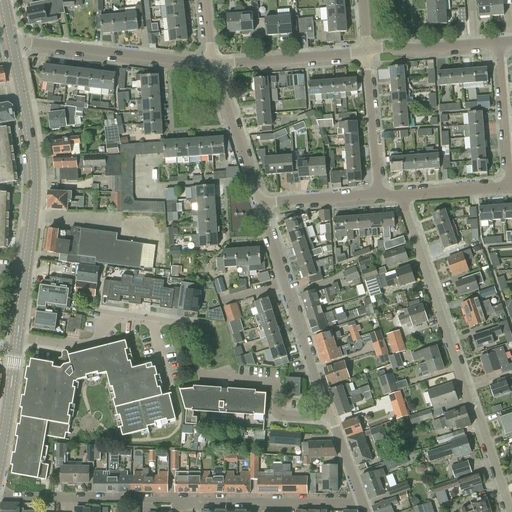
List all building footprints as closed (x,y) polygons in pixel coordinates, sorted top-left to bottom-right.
[(28,11),(27,12),(27,15),(29,16),(31,25),(41,23),(42,24),(58,21),(57,15),(56,11),(58,10),(58,8),(56,0),(53,0),(31,5),(31,8),(28,9),(28,11)] [(110,0),(94,0),(95,12),(101,12),(102,12),(102,1),(107,1),(111,1),(110,0)] [(325,0),(327,8),(345,7),(344,0),(325,0)] [(426,0),(427,12),(446,11),(444,0),(426,0)] [(491,16),(490,0),(477,0),(479,17),(491,16)] [(503,0),(490,0),(491,16),(504,15),(503,0)] [(165,6),(167,19),(184,17),(183,4),(165,6)] [(136,8),(124,9),(126,32),(139,31),(138,22),(143,21),(141,5),(135,6),(136,8)] [(327,8),(328,21),(346,19),(345,7),(327,8)] [(228,34),(240,32),(238,8),(234,8),(235,15),(226,15),(228,34)] [(238,8),(240,32),(241,32),(241,34),(243,35),(247,35),(248,34),(248,32),(253,31),(252,13),(244,14),(244,8),(238,8)] [(466,23),(465,8),(458,9),(459,24),(466,23)] [(120,15),(113,16),(114,33),(126,32),(124,9),(119,9),(120,15)] [(446,11),(427,12),(428,25),(447,24),(446,11)] [(101,17),(100,17),(101,30),(102,34),(114,33),(113,16),(101,17)] [(290,16),(277,17),(278,36),(291,35),(290,16)] [(167,19),(168,30),(185,29),(184,17),(167,19)] [(278,36),(277,17),(264,19),(266,37),(278,36)] [(313,18),(306,19),(307,33),(314,33),(313,18)] [(307,33),(306,19),(298,19),(299,34),(307,33)] [(346,19),(328,21),(329,34),(347,32),(346,19)] [(146,21),(147,33),(159,31),(152,32),(151,20),(146,21)] [(185,29),(168,30),(169,42),(187,40),(185,29)] [(159,31),(147,33),(149,45),(156,45),(155,37),(160,36),(159,31)] [(44,65),(41,82),(47,83),(46,92),(48,92),(47,101),(51,102),(52,97),(56,67),(44,65)] [(389,67),(390,80),(404,79),(404,72),(408,71),(408,67),(404,68),(403,66),(389,67)] [(56,67),(54,84),(62,85),(61,88),(66,89),(66,85),(68,68),(56,67)] [(68,68),(66,85),(78,87),(80,69),(68,68)] [(487,68),(474,69),(476,83),(483,83),(483,87),(488,86),(487,82),(488,82),(487,68)] [(92,71),(80,69),(78,87),(85,88),(85,91),(89,92),(89,90),(90,88),(92,71)] [(474,69),(462,70),(463,88),(464,88),(464,84),(476,83),(474,69)] [(450,71),(451,85),(459,85),(459,88),(463,88),(462,70),(450,71)] [(104,72),(92,71),(90,88),(102,90),(104,72)] [(438,86),(451,85),(450,71),(437,72),(438,86)] [(116,74),(104,72),(102,90),(109,91),(108,95),(113,96),(116,74)] [(137,89),(159,88),(158,75),(141,76),(141,75),(136,75),(136,80),(138,81),(141,81),(142,89),(137,89)] [(292,76),(293,88),(303,87),(302,84),(305,84),(304,75),(292,76)] [(347,77),(344,78),(345,93),(346,93),(346,98),(350,97),(350,93),(357,92),(356,75),(346,76),(347,77)] [(255,91),(268,90),(268,84),(276,84),(276,77),(267,78),(254,79),(255,83),(253,83),(252,85),(252,90),(253,91),(255,91)] [(332,81),(333,94),(334,94),(334,100),(335,100),(336,105),(341,105),(340,94),(345,93),(344,78),(344,80),(332,81)] [(390,80),(391,92),(405,91),(405,84),(409,84),(409,79),(405,79),(404,79),(390,80)] [(326,95),(333,94),(332,81),(320,82),(321,95),(322,95),(322,101),(327,100),(326,95)] [(314,96),(321,95),(320,82),(308,83),(309,102),(315,101),(314,96)] [(159,88),(137,89),(137,91),(139,93),(142,93),(142,101),(160,99),(159,88)] [(256,103),(269,102),(278,101),(277,90),(275,90),(268,90),(255,91),(256,103)] [(391,92),(392,104),(406,103),(406,96),(410,95),(410,91),(406,91),(405,91),(391,92)] [(142,101),(137,101),(137,106),(143,105),(143,112),(161,111),(160,99),(142,101)] [(256,103),(257,115),(270,114),(269,102),(256,103)] [(392,104),(393,116),(407,115),(407,108),(411,107),(411,103),(406,103),(392,104)] [(0,105),(0,124),(13,122),(10,108),(6,105),(0,105)] [(65,113),(50,114),(51,129),(66,127),(76,126),(75,117),(75,113),(76,108),(75,108),(66,107),(65,107),(65,113)] [(144,125),(139,125),(161,124),(161,111),(143,112),(140,113),(140,117),(143,117),(144,125)] [(297,117),(298,121),(315,115),(313,111),(297,117)] [(464,126),(483,125),(482,112),(468,113),(469,126),(464,126)] [(270,114),(257,115),(258,127),(271,126),(270,114)] [(407,115),(393,116),(394,129),(408,128),(408,120),(412,119),(411,115),(407,115)] [(318,125),(315,116),(305,119),(306,130),(312,129),(312,126),(318,125)] [(303,122),(293,126),(295,132),(305,128),(303,122)] [(337,129),(338,136),(358,135),(357,122),(339,123),(339,129),(337,129)] [(161,124),(139,125),(139,129),(144,129),(145,137),(162,136),(161,124)] [(470,137),(470,138),(484,137),(483,125),(464,126),(465,138),(470,137)] [(0,128),(0,184),(16,182),(15,171),(16,171),(15,165),(14,165),(11,144),(12,144),(11,138),(10,138),(8,127),(0,128)] [(285,129),(274,134),(274,140),(279,139),(281,144),(289,141),(286,135),(287,135),(285,129)] [(345,140),(345,148),(358,147),(358,135),(338,136),(338,140),(345,140)] [(70,145),(80,144),(80,137),(63,139),(63,141),(53,142),(54,155),(71,153),(70,145)] [(224,137),(211,138),(213,155),(220,155),(220,162),(225,161),(224,137)] [(467,150),(471,150),(485,149),(484,137),(470,138),(471,150),(467,150)] [(211,138),(199,139),(200,156),(208,156),(208,163),(213,162),(213,155),(211,138)] [(199,139),(188,140),(189,157),(200,156),(199,139)] [(188,140),(176,141),(177,158),(178,158),(182,158),(182,160),(184,160),(184,164),(189,164),(189,157),(188,140)] [(176,141),(163,142),(163,143),(164,154),(164,159),(177,158),(176,141)] [(117,144),(106,146),(107,155),(118,153),(117,144)] [(121,145),(121,161),(133,160),(136,156),(135,145),(121,145)] [(345,148),(346,159),(359,159),(358,147),(345,148)] [(426,148),(427,156),(428,170),(435,169),(435,171),(439,171),(439,169),(440,169),(439,155),(438,155),(437,151),(433,151),(433,148),(426,148)] [(471,154),(472,162),(486,161),(485,149),(471,150),(467,150),(467,155),(471,154)] [(266,176),(277,175),(276,157),(266,158),(265,150),(257,151),(264,170),(266,170),(266,176)] [(292,156),(293,174),(294,179),(300,178),(310,178),(308,155),(304,156),(304,152),(294,153),(294,156),(292,156)] [(410,157),(403,157),(404,172),(416,171),(415,157),(414,157),(414,153),(409,153),(410,157)] [(404,172),(403,157),(402,157),(402,154),(397,154),(398,158),(390,158),(391,173),(399,172),(399,173),(403,173),(403,172),(404,172)] [(312,155),(308,155),(310,178),(327,176),(326,159),(312,160),(312,155)] [(77,158),(55,158),(55,180),(70,180),(70,181),(78,181),(77,170),(84,169),(84,172),(92,172),(92,171),(95,171),(95,168),(105,167),(106,177),(112,177),(112,193),(121,193),(121,191),(121,185),(120,179),(120,176),(121,176),(121,156),(106,156),(84,158),(77,158)] [(277,175),(293,174),(293,161),(292,156),(276,157),(277,175)] [(427,156),(415,157),(416,171),(428,170),(427,156)] [(347,171),(331,172),(360,170),(359,159),(346,159),(347,171)] [(472,162),(468,162),(469,166),(473,166),(473,175),(487,173),(487,168),(489,168),(488,164),(487,164),(486,161),(472,162)] [(360,170),(331,172),(332,185),(341,184),(341,178),(348,177),(348,184),(361,183),(360,170)] [(226,172),(214,173),(214,180),(227,179),(226,172)] [(202,173),(199,173),(199,176),(193,177),(193,182),(202,181),(202,176),(202,173)] [(191,200),(214,198),(214,186),(196,187),(191,188),(191,193),(196,192),(197,199),(191,200)] [(166,189),(167,201),(172,201),(171,195),(176,195),(176,189),(166,189)] [(240,191),(232,191),(234,229),(250,228),(248,200),(240,201),(240,191)] [(8,211),(9,205),(8,205),(8,194),(0,193),(0,248),(6,249),(6,238),(7,238),(8,232),(7,232),(7,211),(8,211)] [(49,210),(67,211),(67,207),(84,208),(84,198),(71,197),(71,194),(48,193),(48,202),(49,202),(49,210)] [(122,200),(122,213),(134,214),(135,202),(133,197),(122,197),(122,200)] [(197,204),(198,211),(215,210),(214,198),(191,200),(191,205),(197,204)] [(177,203),(167,204),(167,214),(173,213),(176,213),(177,213),(177,203)] [(504,206),(492,207),(493,220),(501,220),(501,223),(505,223),(504,206)] [(493,220),(492,207),(480,207),(481,221),(488,221),(488,226),(493,226),(492,220),(493,220)] [(198,216),(198,223),(216,222),(215,210),(198,211),(198,212),(191,212),(191,217),(198,216)] [(432,214),(436,227),(453,221),(450,222),(446,210),(432,214)] [(330,211),(319,211),(319,222),(330,222),(330,211)] [(371,237),(372,237),(371,216),(370,216),(370,213),(362,213),(362,217),(358,217),(360,238),(366,238),(365,230),(371,229),(371,237)] [(285,222),(289,234),(307,228),(306,228),(301,229),(300,224),(309,221),(307,214),(297,218),(298,218),(285,222)] [(395,214),(383,215),(383,228),(384,239),(391,239),(390,228),(395,228),(395,214)] [(383,215),(371,216),(372,237),(378,236),(377,229),(383,228),(383,215)] [(359,238),(360,238),(358,217),(346,218),(348,241),(354,240),(353,231),(359,230),(359,238)] [(348,241),(346,218),(334,219),(336,242),(342,241),(342,238),(348,237),(348,241)] [(471,225),(471,230),(478,230),(477,220),(470,220),(466,221),(466,226),(471,225)] [(436,227),(440,238),(454,233),(451,226),(455,225),(453,221),(436,227)] [(191,236),(217,234),(216,222),(198,223),(193,224),(193,229),(199,228),(199,235),(191,236)] [(140,268),(143,244),(117,241),(118,234),(81,229),(72,227),(71,233),(48,230),(46,251),(46,252),(60,254),(59,262),(96,267),(96,264),(96,263),(140,268)] [(289,234),(293,245),(310,239),(307,228),(289,234)] [(454,233),(440,238),(444,250),(458,245),(455,238),(459,236),(457,232),(454,233)] [(217,234),(191,236),(192,242),(200,242),(200,248),(218,246),(217,234)] [(293,245),(296,256),(321,249),(321,248),(314,250),(310,239),(293,245)] [(386,251),(396,247),(394,240),(391,241),(384,243),(384,247),(386,251)] [(260,248),(248,249),(249,267),(256,266),(256,272),(266,271),(265,262),(261,262),(260,248)] [(408,261),(404,248),(383,255),(388,267),(408,261)] [(236,250),(237,267),(242,267),(243,273),(249,272),(249,267),(248,249),(236,250)] [(296,256),(300,268),(324,260),(312,264),(311,258),(323,254),(321,249),(296,256)] [(339,264),(347,261),(345,256),(344,254),(341,255),(340,249),(336,249),(337,259),(339,264)] [(225,268),(237,267),(236,250),(223,251),(224,258),(217,259),(218,273),(225,272),(225,268)] [(466,264),(468,263),(468,261),(473,259),(470,251),(448,259),(454,276),(469,270),(466,264)] [(489,255),(492,262),(498,260),(496,253),(489,255)] [(324,260),(300,268),(304,279),(309,278),(311,284),(323,280),(321,274),(316,275),(314,269),(328,264),(329,267),(333,267),(332,258),(328,258),(328,259),(324,260)] [(370,258),(358,261),(360,267),(359,267),(360,272),(362,272),(364,280),(375,277),(378,276),(376,270),(375,268),(367,270),(365,265),(372,263),(370,258)] [(498,260),(492,262),(494,269),(500,266),(498,260)] [(100,268),(80,266),(76,295),(96,297),(100,268)] [(179,274),(181,274),(181,267),(172,266),(171,277),(179,277),(179,274)] [(347,283),(348,283),(348,285),(353,283),(352,281),(360,278),(355,267),(342,273),(347,283)] [(385,275),(384,275),(388,287),(388,288),(400,284),(402,287),(414,283),(409,267),(396,271),(385,275)] [(257,275),(260,284),(271,281),(268,272),(257,275)] [(462,279),(463,281),(456,284),(460,295),(478,289),(477,285),(483,283),(480,273),(462,279)] [(110,281),(108,301),(120,303),(120,296),(130,298),(132,284),(133,277),(122,275),(121,283),(110,281)] [(375,277),(364,280),(370,298),(374,296),(381,294),(380,290),(375,277)] [(497,279),(499,285),(504,283),(506,283),(504,277),(497,279)] [(130,298),(129,304),(141,306),(141,299),(151,301),(154,280),(143,278),(142,286),(132,284),(130,298)] [(214,281),(217,294),(226,292),(222,278),(214,281)] [(41,284),(40,292),(50,293),(68,296),(69,293),(71,293),(72,288),(51,285),(51,283),(50,281),(45,280),(43,281),(42,284),(41,284)] [(154,280),(151,301),(161,302),(160,308),(171,310),(174,290),(163,289),(164,281),(154,280)] [(245,280),(238,281),(238,288),(240,293),(247,290),(246,286),(245,280)] [(238,288),(238,281),(237,281),(237,288),(229,291),(230,295),(240,293),(238,288)] [(196,291),(197,284),(182,282),(180,295),(187,296),(185,311),(198,313),(201,291),(196,291)] [(301,295),(304,305),(331,297),(331,296),(340,293),(337,283),(331,285),(332,287),(316,293),(316,291),(301,295)] [(504,283),(499,285),(502,292),(508,290),(506,283),(504,283)] [(478,293),(481,299),(497,294),(494,287),(478,293)] [(50,293),(40,292),(38,309),(48,310),(49,306),(60,308),(60,311),(64,312),(64,308),(69,309),(71,293),(69,293),(68,296),(50,293)] [(304,305),(307,315),(322,310),(321,306),(333,302),(331,297),(304,305)] [(255,316),(272,311),(273,311),(270,303),(272,303),(270,299),(269,300),(269,298),(255,303),(255,304),(251,305),(253,309),(256,308),(259,315),(255,316)] [(361,308),(372,305),(370,305),(368,298),(363,300),(366,307),(361,308)] [(463,309),(465,316),(491,307),(489,301),(480,304),(478,299),(463,304),(464,308),(463,309)] [(225,308),(226,313),(229,323),(242,319),(237,304),(225,308)] [(503,311),(501,304),(492,307),(494,314),(503,311)] [(372,305),(361,308),(363,314),(367,313),(367,316),(374,314),(372,305)] [(414,327),(428,322),(422,305),(404,312),(405,314),(398,317),(402,330),(414,326),(414,327)] [(491,307),(465,316),(468,323),(469,323),(471,328),(486,322),(484,317),(493,314),(491,307)] [(221,309),(221,308),(211,311),(210,320),(225,322),(221,309)] [(38,310),(36,321),(46,322),(46,319),(57,321),(58,313),(38,310)] [(307,315),(310,324),(337,316),(335,311),(323,315),(322,310),(307,315)] [(259,328),(276,322),(272,311),(255,316),(257,320),(260,319),(263,326),(259,328)] [(337,316),(310,324),(313,334),(334,327),(333,325),(336,324),(335,322),(338,321),(337,316)] [(75,319),(69,318),(67,333),(73,333),(74,329),(76,319),(75,319)] [(46,322),(36,321),(35,329),(55,332),(57,321),(46,319),(46,322)] [(475,343),(476,347),(478,347),(478,349),(494,343),(493,338),(502,335),(511,332),(507,320),(498,324),(500,328),(474,337),(476,342),(475,343)] [(264,331),(266,337),(279,333),(277,326),(279,326),(278,322),(276,323),(276,322),(259,328),(260,332),(264,331)] [(347,324),(350,335),(351,334),(358,332),(361,331),(359,326),(356,327),(355,322),(347,324)] [(230,326),(233,335),(240,333),(237,323),(230,326)] [(369,334),(372,344),(373,344),(384,341),(380,331),(369,334)] [(314,338),(317,346),(342,337),(340,332),(332,335),(332,333),(314,338)] [(360,340),(358,332),(351,334),(354,342),(360,340)] [(240,333),(233,335),(237,344),(243,342),(240,333)] [(266,337),(270,348),(283,344),(279,333),(266,337)] [(400,334),(384,339),(390,355),(405,351),(400,334)] [(317,346),(320,355),(337,349),(334,340),(342,338),(342,337),(317,346)] [(373,344),(372,344),(377,358),(388,354),(384,341),(373,344)] [(12,475),(46,480),(49,465),(41,464),(42,457),(46,458),(48,447),(44,446),(46,436),(65,440),(66,434),(69,434),(72,417),(69,417),(71,405),(73,406),(76,389),(74,388),(75,383),(77,383),(77,382),(79,381),(87,379),(87,381),(88,381),(90,381),(92,381),(94,381),(95,380),(97,379),(99,378),(100,378),(99,376),(107,374),(111,389),(113,388),(116,399),(113,400),(118,416),(120,416),(123,427),(121,427),(123,436),(148,430),(148,427),(156,425),(155,423),(167,420),(167,422),(176,420),(169,394),(163,396),(161,388),(163,388),(160,375),(158,376),(156,368),(153,368),(152,364),(133,369),(131,362),(128,362),(126,351),(128,351),(126,342),(69,356),(69,355),(62,357),(62,358),(54,360),(54,364),(32,360),(30,369),(28,368),(26,381),(28,381),(25,397),(23,396),(21,409),(23,409),(20,425),(18,425),(16,437),(18,438),(15,454),(13,453),(11,466),(13,466),(12,475)] [(283,344),(270,348),(274,361),(287,356),(283,344)] [(337,349),(320,355),(322,364),(347,356),(346,351),(351,350),(350,346),(337,350),(337,349)] [(234,349),(237,358),(244,356),(241,347),(234,349)] [(426,358),(427,363),(440,359),(437,347),(412,355),(415,362),(426,358)] [(511,372),(511,371),(511,363),(509,365),(503,347),(486,353),(488,356),(481,358),(487,375),(501,370),(503,375),(511,372)] [(388,358),(393,370),(403,367),(399,354),(388,358)] [(244,356),(237,358),(239,365),(257,366),(257,361),(245,360),(244,356)] [(440,359),(427,363),(428,363),(419,365),(423,377),(444,370),(440,359)] [(324,369),(329,384),(350,377),(345,362),(324,369)] [(511,371),(511,372),(511,374),(511,378),(511,379),(511,384),(508,385),(506,379),(498,382),(499,383),(491,386),(495,398),(510,393),(511,392),(511,371)] [(400,390),(398,383),(396,384),(393,374),(378,379),(384,395),(400,390)] [(287,379),(287,396),(300,396),(300,380),(287,379)] [(408,379),(398,382),(401,389),(411,387),(408,379)] [(331,389),(336,403),(355,396),(359,395),(358,390),(350,393),(347,384),(331,389)] [(429,392),(435,410),(458,402),(452,384),(429,392)] [(262,426),(262,428),(263,428),(266,396),(255,395),(255,393),(194,388),(194,390),(179,391),(185,411),(184,425),(195,426),(196,418),(192,418),(193,412),(253,418),(253,417),(254,417),(253,419),(258,425),(262,426)] [(364,401),(372,398),(370,391),(362,394),(364,401)] [(400,392),(389,395),(397,420),(408,416),(400,392)] [(355,396),(336,403),(340,416),(351,412),(349,406),(362,402),(359,395),(355,396)] [(494,407),(496,412),(505,410),(503,404),(494,407)] [(462,428),(463,430),(471,427),(465,408),(445,414),(446,417),(439,420),(442,429),(449,427),(450,430),(458,428),(458,429),(462,428)] [(412,425),(419,423),(433,418),(431,410),(416,414),(409,417),(412,425)] [(503,423),(504,427),(511,424),(511,413),(501,417),(502,418),(501,420),(501,422),(503,423)] [(363,416),(358,418),(343,423),(348,437),(363,432),(360,425),(365,424),(363,416)] [(383,440),(383,441),(388,440),(383,425),(370,430),(374,443),(383,440)] [(437,438),(439,444),(465,437),(463,431),(437,438)] [(301,434),(271,432),(270,444),(300,446),(301,434)] [(363,434),(348,439),(353,452),(358,466),(373,461),(368,447),(365,438),(363,434)] [(451,442),(452,445),(440,448),(427,452),(431,462),(444,458),(455,455),(456,457),(471,452),(466,437),(451,442)] [(309,443),(310,457),(337,456),(331,442),(309,443)] [(69,485),(75,485),(75,462),(68,462),(68,455),(67,454),(67,445),(56,444),(56,452),(54,452),(54,458),(56,458),(56,468),(62,468),(61,483),(67,483),(69,485)] [(75,462),(75,485),(82,485),(83,483),(89,483),(89,468),(94,468),(94,460),(94,446),(86,445),(86,454),(82,454),(82,462),(75,462)] [(381,456),(384,462),(393,459),(390,453),(381,456)] [(259,454),(250,454),(250,470),(258,470),(259,454)] [(310,474),(310,479),(339,479),(339,473),(337,472),(337,466),(335,466),(335,457),(337,457),(337,456),(310,457),(310,458),(323,457),(323,466),(323,476),(321,476),(321,474),(310,474)] [(361,477),(364,484),(378,479),(379,478),(385,476),(384,472),(401,466),(398,458),(393,460),(393,459),(384,462),(384,463),(381,464),(381,466),(373,469),(375,472),(361,477)] [(472,473),(468,461),(451,466),(455,478),(472,473)] [(258,481),(258,493),(283,494),(283,473),(283,466),(274,465),(273,471),(273,473),(273,478),(268,478),(268,473),(265,473),(259,473),(258,473),(258,481)] [(176,493),(188,493),(188,466),(186,466),(186,472),(176,472),(176,493)] [(188,493),(200,493),(201,472),(188,472),(188,466),(188,493)] [(144,472),(143,493),(155,493),(155,477),(148,477),(148,469),(143,469),(143,472),(144,472)] [(94,472),(94,493),(106,493),(107,477),(103,477),(103,472),(94,472)] [(107,477),(106,493),(118,493),(119,472),(110,472),(110,477),(107,477)] [(119,472),(118,493),(131,493),(131,477),(128,477),(128,472),(119,472)] [(131,477),(131,493),(143,493),(144,472),(143,472),(134,472),(134,477),(131,477)] [(155,477),(155,493),(168,493),(168,472),(158,472),(158,477),(155,477)] [(200,493),(213,493),(213,477),(210,477),(210,472),(201,472),(200,493)] [(213,477),(213,493),(225,493),(225,472),(216,472),(213,472),(213,477)] [(225,493),(237,493),(237,477),(234,477),(234,473),(225,472),(225,493)] [(237,477),(237,493),(250,493),(250,473),(241,473),(241,477),(237,477)] [(283,473),(283,494),(307,494),(307,478),(292,478),(292,473),(283,473)] [(435,494),(437,499),(439,499),(443,498),(446,494),(445,491),(460,485),(462,491),(482,484),(478,473),(433,488),(435,494)] [(395,474),(389,476),(392,487),(398,485),(395,474)] [(378,479),(364,484),(370,500),(385,495),(383,489),(386,488),(384,484),(388,483),(385,476),(379,478),(378,479)] [(339,479),(310,479),(310,494),(316,494),(316,485),(321,485),(321,483),(323,483),(323,493),(337,493),(337,488),(339,486),(339,479)] [(387,489),(390,497),(405,492),(406,492),(410,490),(407,482),(387,489)] [(405,492),(390,497),(390,498),(398,495),(401,501),(408,498),(406,492),(405,492)] [(460,509),(461,511),(472,511),(491,506),(490,503),(488,502),(486,497),(472,502),(473,505),(460,509)] [(396,498),(372,507),(374,511),(392,511),(391,507),(398,505),(396,498)] [(24,509),(19,509),(19,504),(1,503),(0,509),(0,511),(32,511),(24,511),(24,509)] [(431,503),(421,506),(423,511),(433,508),(431,503)]
